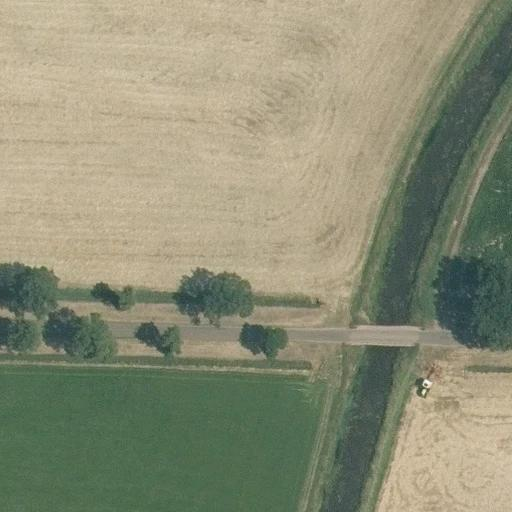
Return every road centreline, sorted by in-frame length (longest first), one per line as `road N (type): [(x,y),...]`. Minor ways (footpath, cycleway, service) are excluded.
road 1 (unclassified): [(511,336),(0,327)]
road 2 (track): [(345,335),(402,142),(488,0)]
road 3 (track): [(441,337),(450,220),(511,99)]
